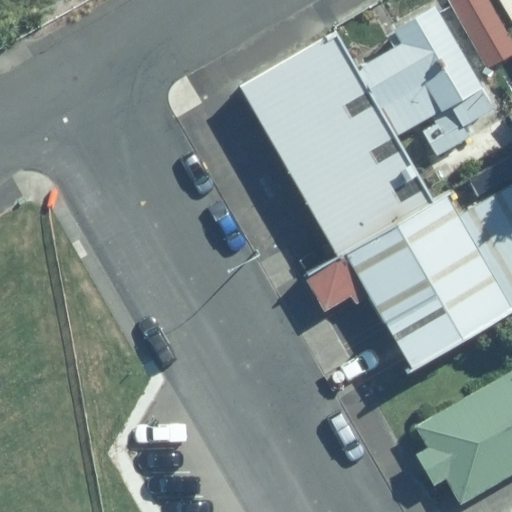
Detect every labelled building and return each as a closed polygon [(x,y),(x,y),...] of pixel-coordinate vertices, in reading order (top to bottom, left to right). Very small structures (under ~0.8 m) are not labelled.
[(498,100),(442,0),(428,0),(401,15),(410,31),(363,58),(401,125),(418,116),(438,152),(474,132),(466,118),(498,100)] [(511,46),(511,40),(489,0),(459,0),(492,58),(511,46)] [(511,0),(497,0),(510,21),(511,20),(511,0)] [(431,196),(334,29),(248,79),(342,245),(431,196)] [(455,189),(309,271),(328,305),(355,290),(359,297),(374,289),(415,360),(511,304),(511,231),(488,246),(455,189)] [(0,301),(0,390),(49,365),(24,314),(10,321),(0,301)] [(511,362),(419,416),(432,439),(419,445),(440,476),(451,469),(464,495),(511,468),(511,362)] [(511,511),(511,503),(496,511),(511,511)]
